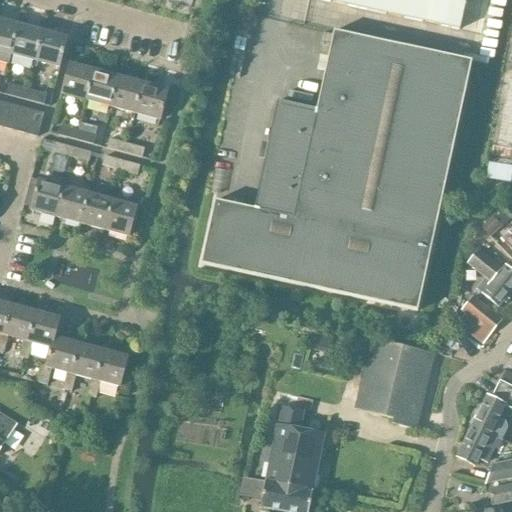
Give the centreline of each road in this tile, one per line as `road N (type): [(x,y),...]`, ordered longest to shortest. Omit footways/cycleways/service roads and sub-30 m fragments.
road 1 (residential): [(427,511),(447,392),(492,359),(511,331)]
road 2 (unknown): [(327,0),(467,30)]
road 3 (residential): [(191,37),(62,2)]
